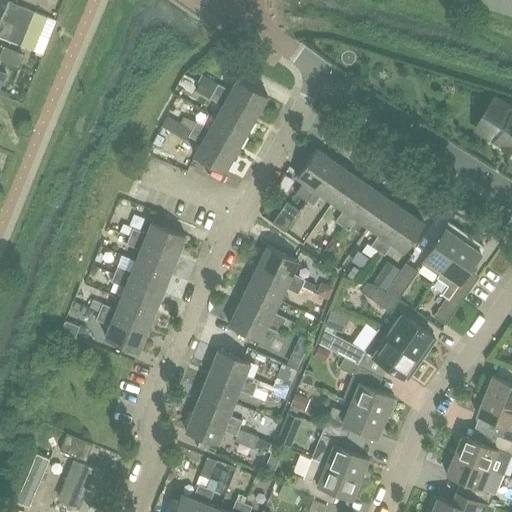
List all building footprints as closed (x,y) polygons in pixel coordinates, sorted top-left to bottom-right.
[(34,10),(8,0),(0,0),(0,35),(20,43),(34,10)] [(51,42),(57,14),(34,9),(28,37),(51,42)] [(440,76),(435,93),(441,95),(440,96),(444,97),(444,96),(454,99),(464,102),(469,103),(475,86),(440,76)] [(213,90),(256,114),(267,95),(236,78),(229,90),(217,83),(213,90)] [(245,133),(256,114),(213,90),(209,97),(221,104),(215,116),(245,133)] [(511,107),(506,104),(488,134),(504,144),(505,145),(505,144),(511,148),(511,107)] [(167,114),(161,126),(185,139),(187,135),(191,128),(167,114)] [(234,152),(245,133),(215,116),(208,127),(196,120),(191,128),(234,152)] [(234,152),(191,128),(187,135),(200,142),(193,154),(224,171),(234,152)] [(294,192),(299,196),(306,200),(334,160),(316,147),(296,176),(303,180),(294,192)] [(351,172),(334,160),(306,200),(312,205),(321,193),(331,201),(351,172)] [(332,238),(341,225),(369,184),(351,172),(331,201),(343,208),(325,233),(332,238)] [(387,197),(369,184),(341,225),(348,230),(356,218),(367,225),(387,197)] [(387,197),(367,225),(378,233),(370,245),(377,250),(405,209),(387,197)] [(299,209),(286,200),(271,221),(285,231),(299,209)] [(403,250),(423,222),(405,209),(377,250),(383,254),(392,242),(403,250)] [(177,254),(185,235),(150,221),(146,232),(132,227),(129,234),(177,254)] [(438,273),(465,234),(447,222),(423,257),(425,258),(422,262),(438,273)] [(169,273),(177,254),(129,234),(125,243),(139,248),(135,259),(169,273)] [(454,289),(480,251),(484,247),(465,234),(438,273),(436,277),(447,284),(441,293),(446,297),(433,316),(445,324),(464,296),(454,289)] [(377,250),(370,245),(367,243),(362,249),(372,256),(377,250)] [(301,286),(305,278),(292,272),(298,260),(266,244),(257,264),(301,286)] [(161,292),(169,273),(135,259),(130,270),(117,265),(113,273),(161,292)] [(373,281),(376,283),(385,290),(400,269),(387,260),(373,281)] [(385,290),(398,298),(418,270),(405,261),(400,269),(385,290)] [(301,286),(257,264),(247,284),(279,299),(284,287),(297,293),(301,286)] [(353,265),(347,275),(354,279),(360,270),(353,265)] [(161,292),(113,273),(110,281),(124,286),(119,297),(154,311),(161,292)] [(482,300),(492,285),(479,276),(446,323),(466,337),(489,304),(482,300)] [(398,298),(385,290),(376,283),(366,281),(360,290),(391,311),(399,299),(398,298)] [(319,296),(330,301),(336,287),(325,282),(319,296)] [(247,284),(237,303),(282,325),(286,317),(273,311),(279,299),(247,284)] [(146,330),(154,311),(119,297),(115,308),(101,302),(98,310),(146,330)] [(282,325),(237,303),(228,323),(259,338),(265,326),(278,332),(282,325)] [(146,330),(98,310),(95,318),(108,324),(104,335),(138,349),(146,330)] [(400,312),(386,333),(421,358),(434,338),(430,336),(431,334),(400,312)] [(366,346),(378,325),(368,319),(356,340),(366,346)] [(81,325),(67,320),(62,331),(77,337),(81,325)] [(359,364),(367,350),(326,328),(319,342),(345,356),(359,364)] [(381,329),(367,350),(372,353),(371,354),(403,376),(404,374),(408,377),(421,358),(386,333),(381,329)] [(255,387),(258,379),(244,374),(249,361),(217,348),(209,368),(255,387)] [(384,415),(385,414),(389,416),(395,399),(391,398),(393,394),(365,383),(372,371),(359,364),(345,356),(339,367),(352,373),(342,398),(350,401),(384,415)] [(209,368),(201,389),(233,402),(238,389),(251,395),(255,387),(209,368)] [(511,381),(491,374),(483,393),(511,404),(511,381)] [(201,389),(193,409),(239,427),(242,419),(228,414),(233,402),(201,389)] [(501,423),(496,434),(511,440),(511,404),(483,393),(475,413),(501,423)] [(291,405),(304,410),(307,400),(295,395),(291,405)] [(324,426),(346,435),(350,425),(376,435),(384,415),(350,401),(342,421),(328,415),(324,426)] [(236,435),(239,427),(193,409),(185,429),(217,442),(222,429),(236,435)] [(328,453),(325,463),(359,477),(368,456),(342,446),(346,435),(324,426),(323,426),(314,447),(328,453)] [(293,433),(280,427),(274,442),(287,447),(293,433)] [(59,449),(72,455),(79,437),(66,432),(59,449)] [(461,433),(453,453),(489,468),(502,473),(510,454),(511,454),(511,440),(496,434),(492,446),(461,433)] [(85,460),(92,443),(79,437),(72,455),(85,460)] [(466,495),(488,503),(493,492),(481,487),(489,468),(453,453),(445,473),(470,483),(466,495)] [(359,477),(325,463),(310,457),(302,477),(296,474),(291,485),(317,496),(321,485),(351,497),(359,477)] [(172,511),(194,511),(205,486),(197,483),(192,497),(180,492),(172,511)] [(194,511),(216,511),(219,508),(208,503),(213,490),(205,486),(194,511)] [(432,494),(424,511),(492,511),(495,506),(488,503),(466,495),(454,490),(450,501),(432,494)] [(216,511),(239,511),(243,502),(235,498),(230,511),(219,508),(216,511)] [(312,498),(309,508),(319,511),(322,511),(326,504),(312,498)] [(248,511),(251,505),(243,502),(239,511),(248,511)]
